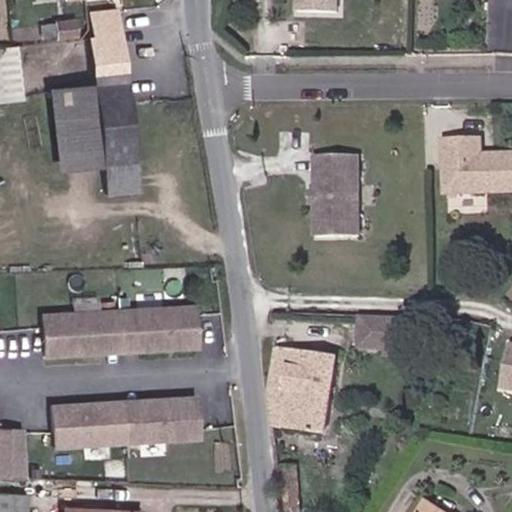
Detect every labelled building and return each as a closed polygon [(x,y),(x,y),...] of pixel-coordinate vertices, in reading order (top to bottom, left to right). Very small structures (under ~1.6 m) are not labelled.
[(338,0),(299,0),(299,14),(338,15),(338,0)] [(102,165),(133,162),(116,14),(91,17),(93,39),(89,39),(94,86),(102,165)] [(65,39),(63,26),(50,27),(51,40),(65,39)] [(15,47),(0,47),(0,50),(6,97),(21,95),(15,47)] [(59,169),(99,166),(102,165),(94,86),(50,91),(59,169)] [(511,158),(492,159),(492,165),(479,165),(479,159),(478,143),(443,144),(444,197),(511,196),(511,158)] [(313,192),(313,205),(313,237),(356,237),(357,157),(314,157),(313,192)] [(103,194),(137,191),(133,162),(102,165),(99,166),(103,194)] [(43,356),(101,353),(100,339),(120,338),(139,337),(140,350),(196,347),(194,306),(41,316),(43,356)] [(418,320),(363,317),(362,347),(387,349),(416,350),(418,320)] [(120,352),(140,350),(139,337),(120,338),(120,352)] [(100,339),(101,353),(120,352),(120,338),(100,339)] [(511,348),(508,348),(501,390),(511,391),(511,348)] [(279,349),(271,394),(275,428),(326,436),(339,359),(279,349)] [(387,349),(387,358),(416,359),(416,350),(387,349)] [(122,416),(123,443),(196,438),(194,398),(136,401),(136,415),(122,416)] [(122,416),(136,415),(136,401),(121,402),(122,416)] [(122,416),(121,402),(107,403),(108,417),(122,416)] [(108,417),(107,403),(49,407),(52,447),(123,443),(122,416),(108,417)] [(0,432),(0,477),(24,479),(22,433),(0,432)] [(279,466),(282,490),(298,489),(296,466),(279,466)] [(0,494),(0,511),(25,511),(26,495),(0,494)]
